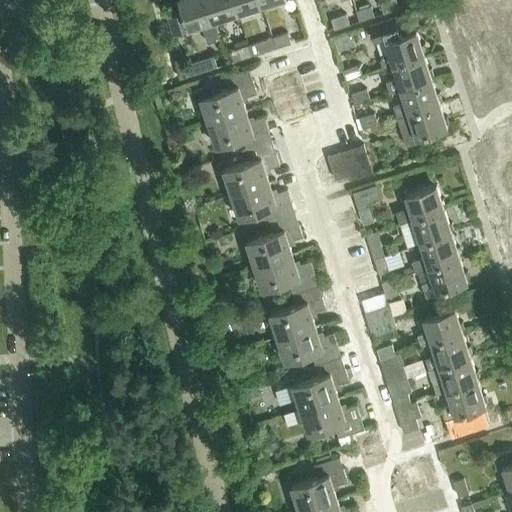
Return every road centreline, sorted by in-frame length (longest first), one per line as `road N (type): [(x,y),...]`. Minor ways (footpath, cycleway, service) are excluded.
road 1 (residential): [(385,511),(370,449),(384,422),(296,146),(332,117),(334,95),(306,0)]
road 2 (unclassified): [(220,511),(97,0)]
road 3 (residential): [(28,511),(0,71)]
